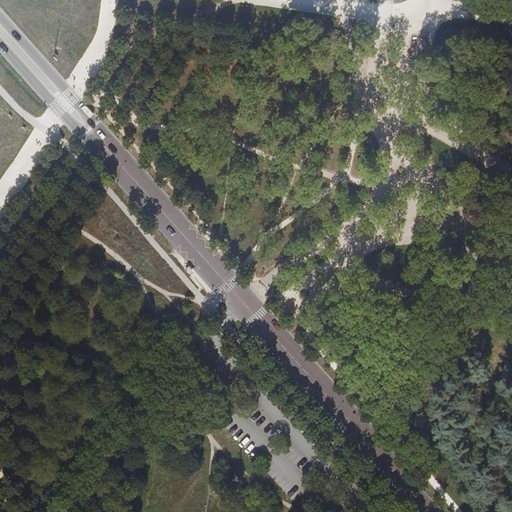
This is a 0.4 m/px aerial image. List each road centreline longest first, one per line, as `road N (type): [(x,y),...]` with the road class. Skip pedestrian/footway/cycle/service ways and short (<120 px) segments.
road 1 (tertiary): [(46,83),(432,511)]
road 2 (track): [(460,511),(261,286)]
road 3 (track): [(0,330),(89,182)]
road 4 (unknown): [(30,511),(0,392)]
